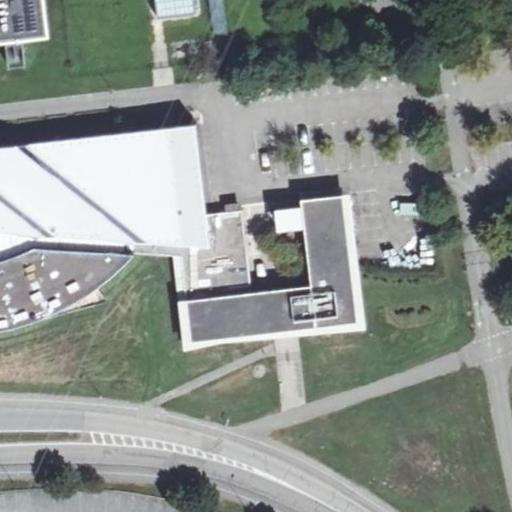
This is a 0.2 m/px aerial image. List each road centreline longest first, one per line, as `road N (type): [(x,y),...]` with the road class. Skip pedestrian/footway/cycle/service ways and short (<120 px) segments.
road 1 (tertiary): [(240,465),(125,423),(0,419)]
road 2 (tertiary): [(0,455),(240,465)]
